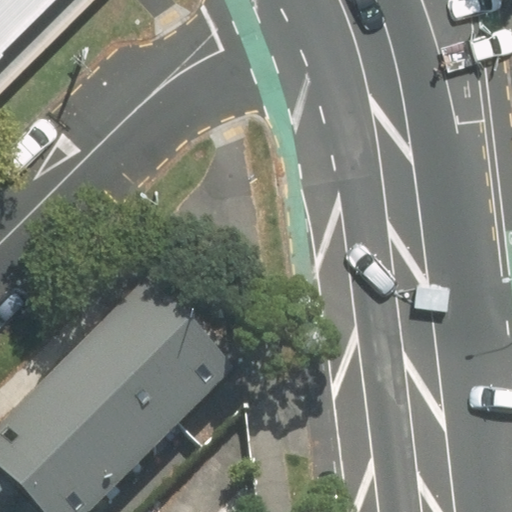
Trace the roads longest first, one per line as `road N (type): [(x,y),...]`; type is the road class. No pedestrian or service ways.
road 1 (secondary): [(345,0),(365,55),(428,398)]
road 2 (residential): [(0,244),(211,33),(250,14),(260,0)]
